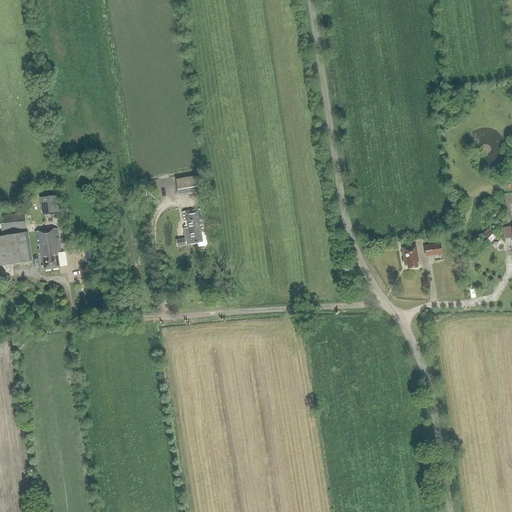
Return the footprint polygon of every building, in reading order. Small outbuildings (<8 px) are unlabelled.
[(200,191),(199,176),(172,179),(174,194),(200,191)] [(56,196),(41,197),(43,214),(58,212),(56,196)] [(202,232),(199,210),(181,213),(184,229),(182,229),(184,239),(175,241),(176,246),(190,244),(196,243),(197,247),(205,246),(205,245),(203,232),(202,232)] [(0,215),(0,218),(1,231),(26,228),(24,213),(0,215)] [(511,226),(503,227),(504,238),(511,238),(511,241),(511,226)] [(57,253),(61,253),(57,229),(35,232),(40,259),(42,259),(44,270),(59,268),(57,253)] [(490,231),(483,238),(489,244),(496,236),(490,231)] [(0,265),(32,260),(28,232),(0,236),(0,265)] [(424,246),(425,256),(442,254),(441,243),(424,246)] [(417,261),(418,261),(416,246),(402,248),(405,265),(407,264),(408,268),(418,266),(417,261)]
